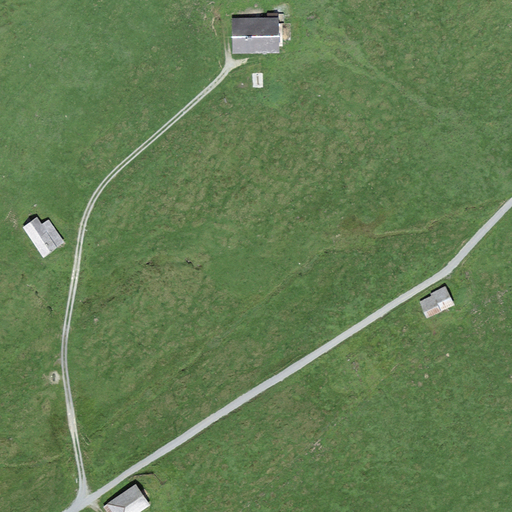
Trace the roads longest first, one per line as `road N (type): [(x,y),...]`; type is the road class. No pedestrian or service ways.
road 1 (track): [(74,511),(451,272),(511,209)]
road 2 (track): [(220,84),(114,175),(90,208),(68,348),(88,503)]
